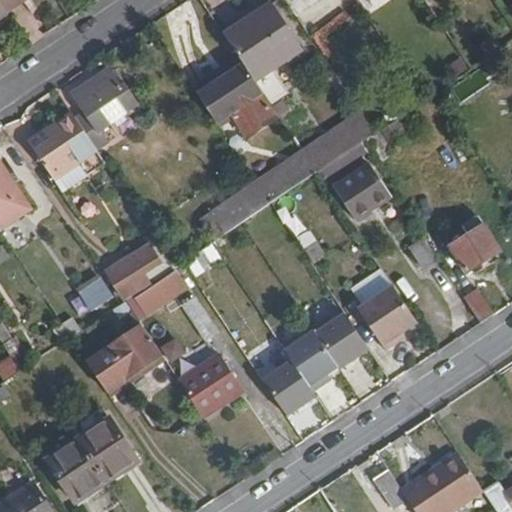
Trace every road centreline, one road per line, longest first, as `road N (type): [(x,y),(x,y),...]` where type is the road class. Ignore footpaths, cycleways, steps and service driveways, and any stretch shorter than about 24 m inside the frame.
road 1 (residential): [(511,335),(245,511)]
road 2 (residential): [(141,0),(0,95)]
